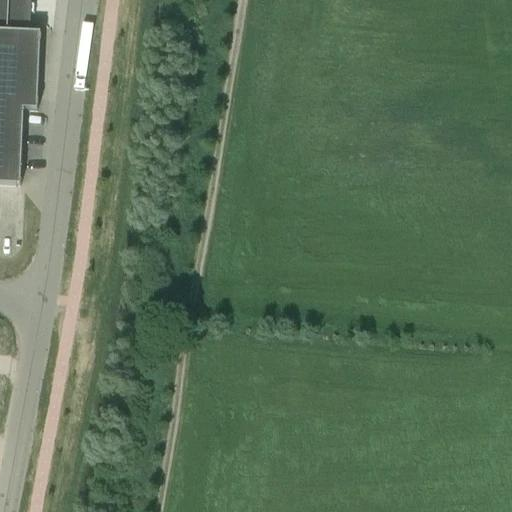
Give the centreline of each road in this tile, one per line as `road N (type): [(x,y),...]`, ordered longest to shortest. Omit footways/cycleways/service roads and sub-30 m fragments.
road 1 (track): [(236,0),(148,511)]
road 2 (unclassified): [(41,299),(81,0)]
road 3 (unclassified): [(0,511),(41,299)]
